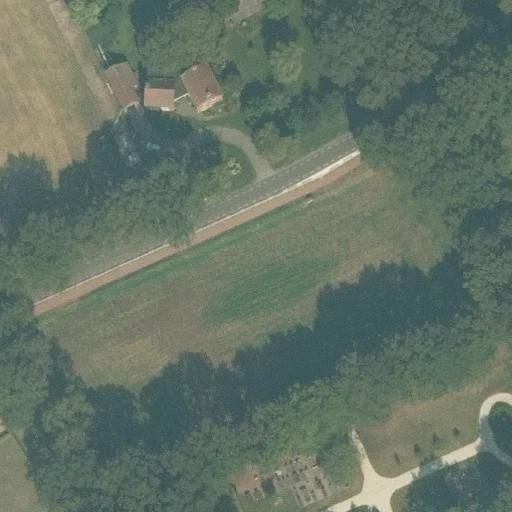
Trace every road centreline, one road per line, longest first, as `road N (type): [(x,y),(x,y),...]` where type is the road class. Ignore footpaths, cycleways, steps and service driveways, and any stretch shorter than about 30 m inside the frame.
road 1 (tertiary): [(0,311),(222,211),(414,112)]
road 2 (unclassified): [(511,282),(414,112)]
road 3 (track): [(351,0),(414,112)]
